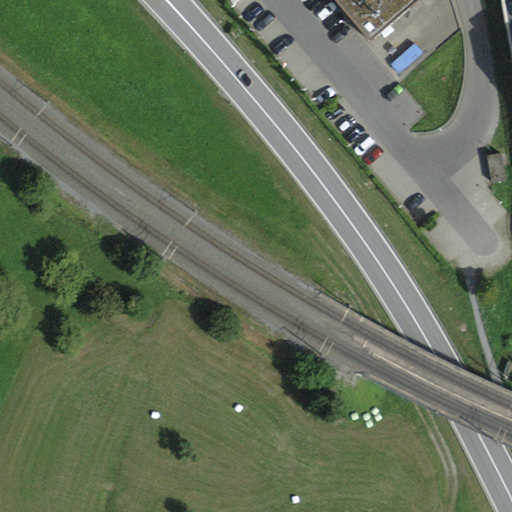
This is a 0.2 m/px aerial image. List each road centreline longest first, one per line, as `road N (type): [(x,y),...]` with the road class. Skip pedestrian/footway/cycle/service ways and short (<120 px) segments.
road 1 (primary): [(511,501),(407,307),(317,170),(170,0)]
road 2 (track): [(446,511),(453,481),(375,308),(304,230)]
